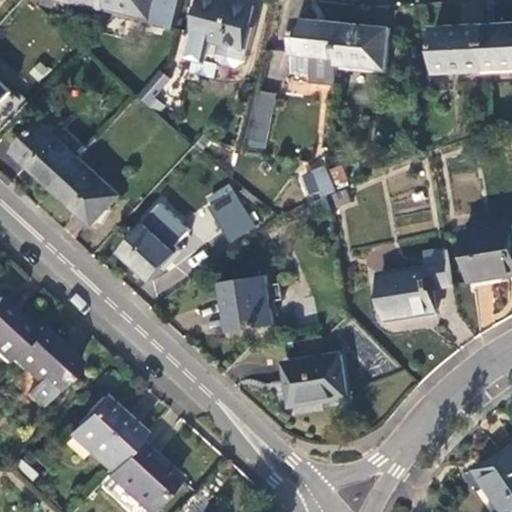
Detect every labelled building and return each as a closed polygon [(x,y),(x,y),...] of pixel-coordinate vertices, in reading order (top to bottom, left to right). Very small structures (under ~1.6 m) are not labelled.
[(108,9),(110,0),(67,0),(108,11),(108,9)] [(160,0),(110,0),(108,9),(155,20),(160,0)] [(213,37),(223,40),(247,46),(257,6),(231,0),(207,0),(193,57),(207,60),(213,37)] [(340,64),(344,24),(298,20),(294,53),(314,55),(312,75),(339,78),(340,64)] [(394,29),(344,24),(340,64),(390,69),(394,29)] [(511,24),(487,26),(490,70),(511,68),(511,24)] [(490,70),(487,26),(437,29),(439,73),(490,70)] [(247,46),(223,40),(219,53),(247,61),(250,47),(247,46)] [(314,55),(294,53),(292,73),(312,75),(314,55)] [(141,95),(151,104),(173,79),(163,70),(141,95)] [(0,108),(15,93),(0,79),(0,108)] [(265,151),(276,93),(253,89),(243,147),(265,151)] [(68,121),(65,125),(70,129),(73,126),(68,121)] [(55,132),(72,148),(81,139),(70,129),(65,125),(63,123),(55,132)] [(57,187),(83,158),(72,148),(55,132),(46,124),(20,153),(57,187)] [(124,196),(83,158),(57,187),(98,225),(124,196)] [(332,170),(339,188),(353,183),(346,165),(332,170)] [(333,194),(338,191),(329,168),(307,177),(317,200),(333,194)] [(353,202),(348,190),(335,195),(341,208),(353,202)] [(259,228),(236,195),(212,211),(235,245),(259,228)] [(327,198),(315,205),(320,216),(333,210),(327,198)] [(156,281),(180,254),(164,241),(178,226),(163,213),(150,227),(144,223),(133,236),(139,241),(127,254),(156,281)] [(511,224),(467,232),(474,281),(511,274),(511,224)] [(454,283),(449,250),(428,254),(430,268),(381,276),(388,322),(437,314),(433,287),(454,283)] [(275,326),(268,277),(224,283),(231,332),(275,326)] [(9,360),(33,334),(0,303),(0,357),(6,363),(9,360)] [(78,366),(39,329),(33,334),(9,360),(34,384),(49,397),(78,366)] [(341,356),(286,364),(293,407),(347,399),(341,356)] [(34,384),(21,398),(36,411),(49,397),(34,384)] [(137,443),(144,435),(143,434),(103,398),(71,433),(112,470),(137,443)] [(112,470),(106,477),(144,511),(148,511),(178,479),(137,443),(112,470)] [(511,511),(511,448),(478,472),(505,511),(511,511)]
